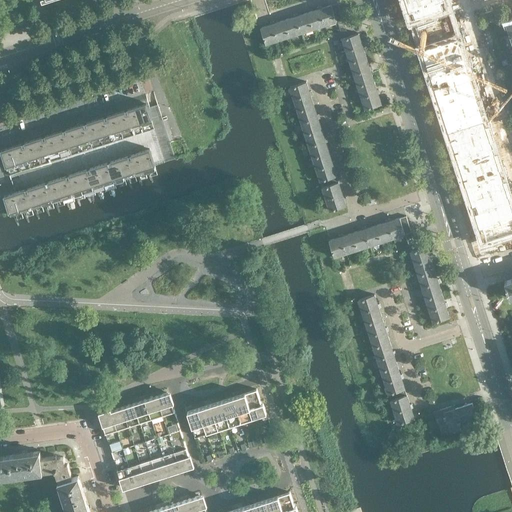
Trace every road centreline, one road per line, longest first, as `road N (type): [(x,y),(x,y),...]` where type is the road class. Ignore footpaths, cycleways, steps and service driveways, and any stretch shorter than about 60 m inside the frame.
road 1 (unclassified): [(435,190),(360,212),(316,78)]
road 2 (tertiary): [(435,190),(374,2)]
road 3 (tertiary): [(0,55),(175,0)]
road 4 (residential): [(511,154),(467,11)]
